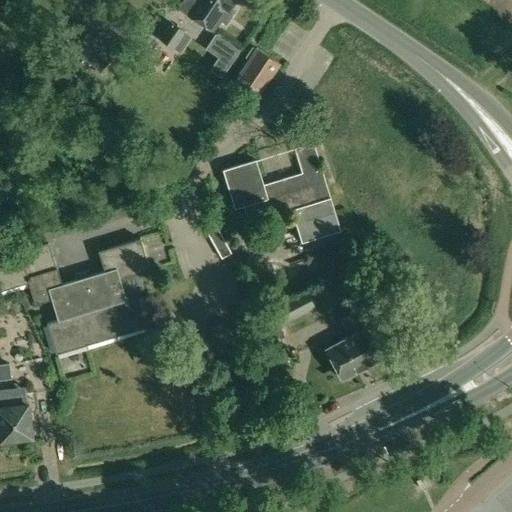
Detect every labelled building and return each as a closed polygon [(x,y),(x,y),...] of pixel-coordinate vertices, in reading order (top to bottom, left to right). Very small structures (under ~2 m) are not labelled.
[(183,0),(177,9),(213,34),(221,23),(225,26),(235,11),(231,8),(236,0),(183,0)] [(170,22),(158,40),(173,50),(185,33),(170,22)] [(90,28),(73,52),(100,73),(118,49),(90,28)] [(215,33),(205,49),(230,65),(240,50),(215,33)] [(249,62),(234,83),(256,98),(273,74),(279,66),(257,51),(256,52),(252,49),(245,59),(249,62)] [(255,160),(223,170),(234,208),(243,205),(249,223),(292,210),(302,242),(340,230),(330,197),(316,202),(311,185),(326,181),(314,142),(294,148),(302,172),(263,184),(255,160)] [(221,258),(231,253),(214,223),(204,228),(221,258)] [(20,251),(0,256),(0,290),(28,282),(35,304),(52,299),(58,319),(46,323),(56,354),(147,326),(138,297),(144,286),(140,273),(150,270),(140,238),(98,251),(104,271),(91,275),(90,275),(88,269),(75,273),(75,280),(62,284),(57,267),(56,268),(48,243),(20,252),(20,251)] [(305,291),(269,309),(278,328),(314,310),(305,291)] [(350,337),(326,349),(341,379),(381,358),(366,329),(364,329),(355,312),(341,320),(350,337)] [(10,362),(0,363),(0,379),(12,378),(10,362)] [(0,437),(0,438),(0,439),(32,436),(29,403),(28,403),(27,393),(26,386),(11,388),(0,388),(0,437)]
